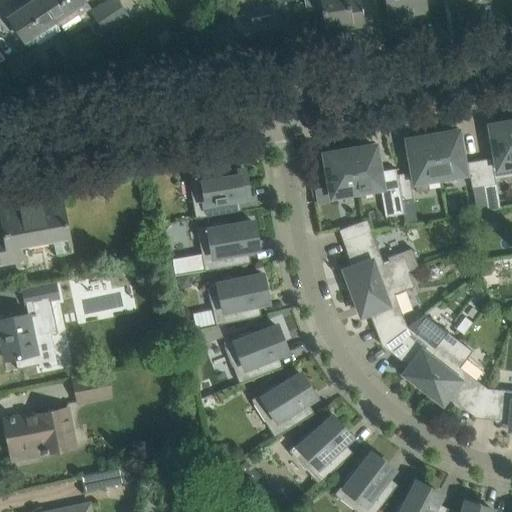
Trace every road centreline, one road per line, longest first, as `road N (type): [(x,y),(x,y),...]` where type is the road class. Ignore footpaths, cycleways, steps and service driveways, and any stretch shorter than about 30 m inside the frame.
road 1 (residential): [(511,465),(417,432),(347,369),(319,316),(303,259),(277,113)]
road 2 (unclassified): [(0,161),(277,113)]
road 3 (unclassified): [(277,113),(511,73)]
